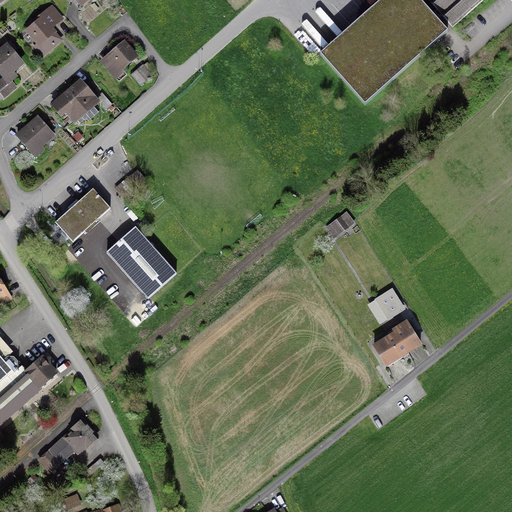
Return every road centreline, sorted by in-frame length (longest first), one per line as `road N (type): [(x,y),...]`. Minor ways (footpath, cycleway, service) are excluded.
road 1 (residential): [(241,511),(511,295)]
road 2 (residential): [(0,238),(96,388),(151,511)]
road 3 (residential): [(173,79),(126,21),(0,130)]
road 4 (residential): [(173,79),(22,214)]
road 5 (residential): [(264,0),(173,79)]
